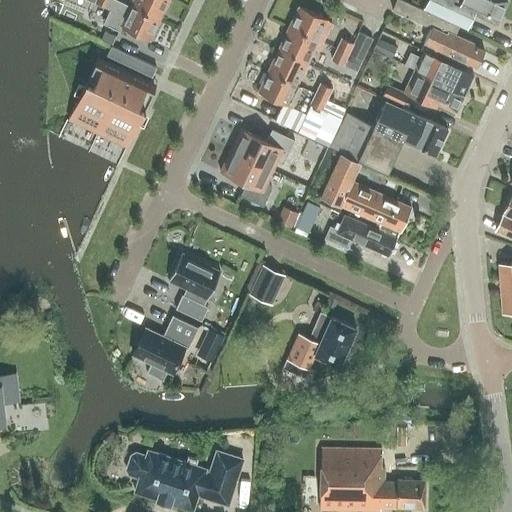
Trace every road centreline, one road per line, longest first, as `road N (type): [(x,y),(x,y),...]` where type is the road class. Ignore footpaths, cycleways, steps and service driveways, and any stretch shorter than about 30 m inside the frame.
road 1 (residential): [(116,299),(264,0)]
road 2 (residential): [(489,363),(429,364),(410,340),(471,197)]
road 3 (unclassified): [(489,363),(479,329),(471,197)]
road 4 (unclassified): [(506,511),(489,363)]
